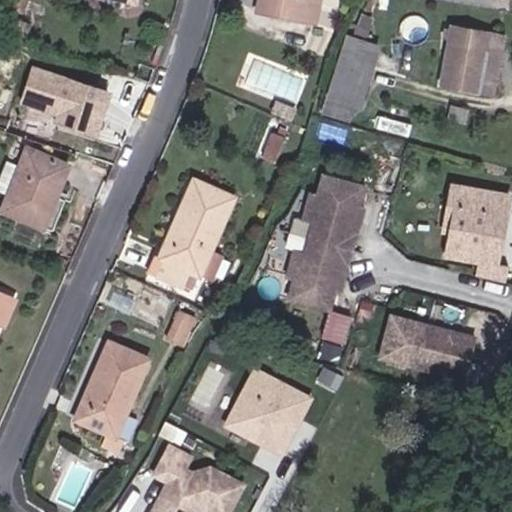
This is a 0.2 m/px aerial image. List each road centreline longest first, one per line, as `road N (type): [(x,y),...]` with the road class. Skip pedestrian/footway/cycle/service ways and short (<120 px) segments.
road 1 (residential): [(0,482),(212,0)]
road 2 (tertiary): [(511,399),(453,511)]
